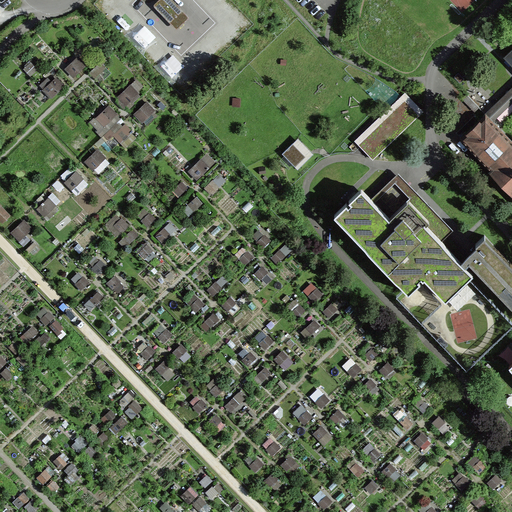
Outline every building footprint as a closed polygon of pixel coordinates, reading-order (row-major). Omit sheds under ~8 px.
[(189,18),(171,0),(158,0),(152,6),(176,30),(189,18)] [(511,49),(505,56),(511,63),(511,87),(485,114),(492,120),(511,101),(511,49)] [(359,144),(373,158),(419,114),(405,100),(359,144)] [(511,141),(492,120),(485,114),(461,138),(491,169),(490,170),(511,192),(511,141)] [(293,142),(282,153),(295,166),(306,156),(293,142)] [(426,222),(442,240),(453,229),(398,172),(371,198),(389,217),(409,198),(429,219),(426,222)] [(408,291),(409,291),(420,280),(418,278),(421,276),(423,278),(424,276),(445,298),(468,277),(473,272),(465,264),(460,260),(442,240),(423,221),(424,221),(426,222),(429,219),(422,212),(409,198),(389,217),(371,198),(361,188),(361,189),(360,188),(349,199),(351,201),(348,204),(346,202),(334,213),(335,214),(334,214),(404,287),(408,291)] [(0,218),(3,221),(9,215),(0,205),(0,218)] [(475,243),(476,244),(461,259),(460,260),(465,264),(469,261),(511,306),(511,305),(511,263),(484,235),(475,243)]
